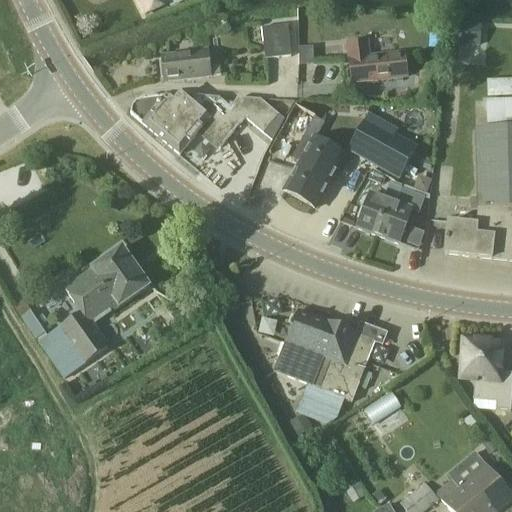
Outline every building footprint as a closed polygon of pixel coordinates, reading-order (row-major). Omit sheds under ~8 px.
[(165,0),(132,0),(142,20),(169,7),(165,0)] [(480,27),(455,25),(453,46),(478,47),(480,27)] [(285,28),(262,31),(265,61),(288,59),(285,28)] [(429,52),(446,53),(447,28),(430,28),(429,52)] [(368,42),(346,45),(350,83),(351,87),(354,86),(407,80),(404,53),(370,57),(368,42)] [(193,54),(160,58),(163,81),(163,85),(210,80),(210,78),(220,77),(218,67),(208,68),(206,50),(193,52),(193,54)] [(419,75),(418,104),(437,105),(438,76),(419,75)] [(131,108),(130,116),(179,157),(197,136),(199,133),(219,150),(244,120),(274,145),(286,123),(260,102),(237,100),(230,109),(218,100),(170,97),(143,101),(135,104),(131,108)] [(442,256),(492,261),(511,263),(511,101),(503,102),(504,109),(485,109),(485,129),(474,129),(476,211),(474,228),(446,224),(442,256)] [(274,145),(268,154),(296,170),(284,193),(315,210),(342,163),(321,152),(323,147),(314,142),(323,124),(294,108),(286,123),(274,145)] [(396,134),(367,117),(348,151),(400,180),(414,153),(392,141),(396,134)] [(390,202),(377,240),(398,248),(411,212),(418,214),(423,200),(401,192),(396,205),(390,202)] [(370,195),(356,232),(377,240),(390,202),(370,195)] [(116,311),(118,312),(150,289),(121,249),(89,272),(91,274),(66,292),(81,316),(39,346),(64,381),(106,350),(92,328),(116,311)] [(352,406),(375,344),(383,347),(388,334),(362,324),(356,337),(297,314),(273,375),(312,390),(323,362),(329,365),(318,393),(352,406)] [(510,413),(511,387),(511,382),(498,382),(501,346),(464,343),(461,380),(474,381),(473,403),(495,404),(495,412),(510,413)] [(372,425),(395,410),(388,399),(365,414),(372,425)] [(303,418),(291,425),(298,438),(310,431),(303,418)] [(452,484),(436,497),(448,511),(498,511),(511,501),(486,469),(458,491),(452,484)] [(342,490),(353,507),(365,499),(354,482),(342,490)] [(399,506),(403,511),(427,511),(438,503),(423,485),(399,506)]
